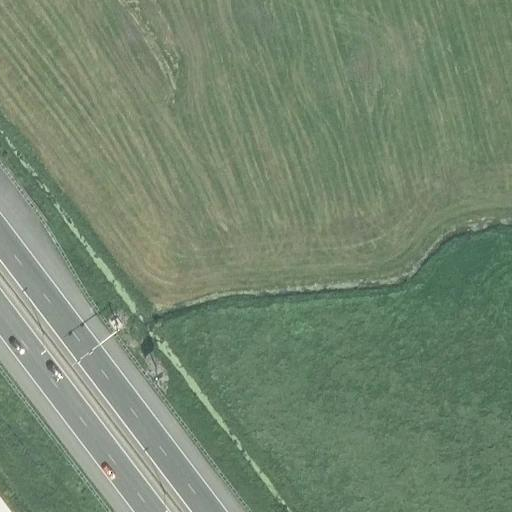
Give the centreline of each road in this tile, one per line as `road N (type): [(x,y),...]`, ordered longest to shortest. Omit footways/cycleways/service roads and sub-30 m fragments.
road 1 (motorway): [(213,511),(0,233)]
road 2 (motorway): [(0,321),(146,511)]
